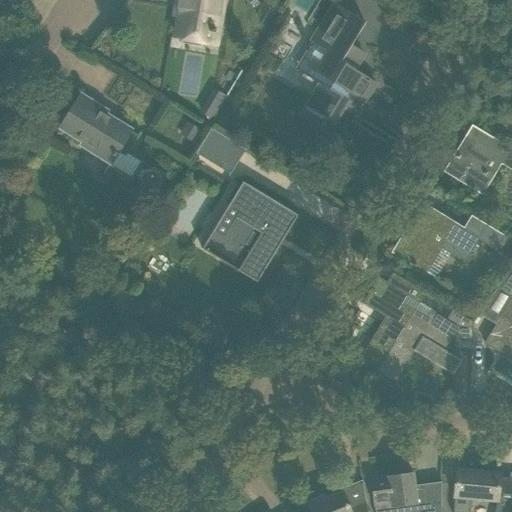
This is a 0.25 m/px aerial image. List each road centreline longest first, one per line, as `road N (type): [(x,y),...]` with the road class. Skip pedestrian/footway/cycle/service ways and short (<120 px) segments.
road 1 (residential): [(276,366),(440,60)]
road 2 (residential): [(511,409),(357,405),(315,392),(276,366)]
road 3 (residential): [(184,511),(276,366)]
road 4 (residential): [(0,126),(68,0)]
